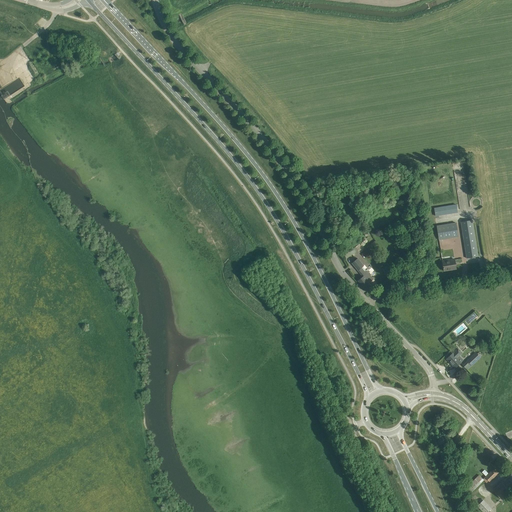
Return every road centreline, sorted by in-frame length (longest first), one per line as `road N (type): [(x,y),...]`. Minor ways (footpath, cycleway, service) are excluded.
road 1 (primary): [(86,0),(252,184),(368,399)]
road 2 (primary): [(379,391),(285,207),(229,132),(106,0)]
road 3 (unclassified): [(368,303),(299,188),(169,33),(155,0)]
road 4 (unclassified): [(368,303),(383,293),(487,273)]
road 5 (track): [(427,0),(398,9),(306,0)]
